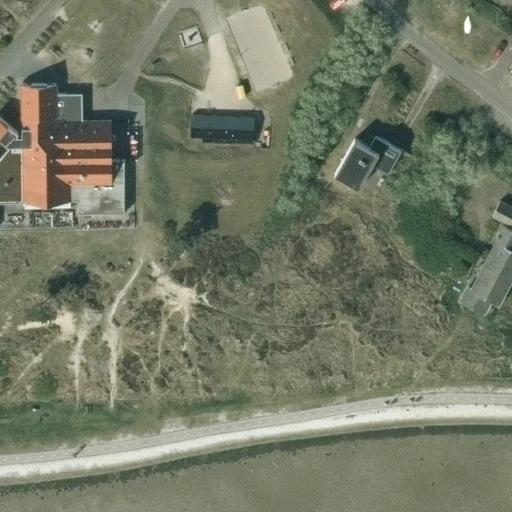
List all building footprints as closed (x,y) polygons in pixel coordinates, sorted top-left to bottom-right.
[(0,228),(79,228),(79,213),(124,213),(124,160),(111,160),(111,121),(82,121),(81,111),(66,111),(66,93),(56,93),(56,84),(21,84),(22,135),(16,135),(18,132),(16,131),(0,117),(0,228)] [(253,138),(253,117),(191,115),(190,136),(200,137),(253,138)] [(369,146),(354,138),(334,174),(358,188),(372,165),(388,174),(401,150),(375,136),(369,146)] [(511,207),(499,201),(492,216),(511,226),(511,207)] [(511,230),(501,225),(493,242),(497,243),(473,290),(470,288),(463,302),(484,313),(490,301),(493,303),(494,302),(498,304),(511,276),(511,230)]
